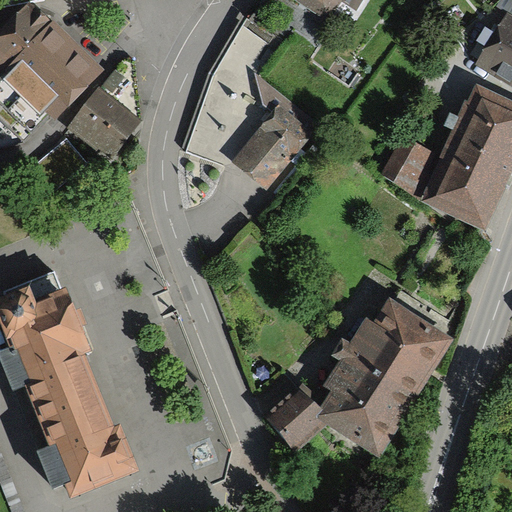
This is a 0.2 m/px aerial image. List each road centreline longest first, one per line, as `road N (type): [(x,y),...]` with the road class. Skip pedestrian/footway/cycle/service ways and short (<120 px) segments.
road 1 (residential): [(213,32),(181,73),(157,172),(186,283),(247,427)]
road 2 (tertiary): [(425,511),(511,240)]
